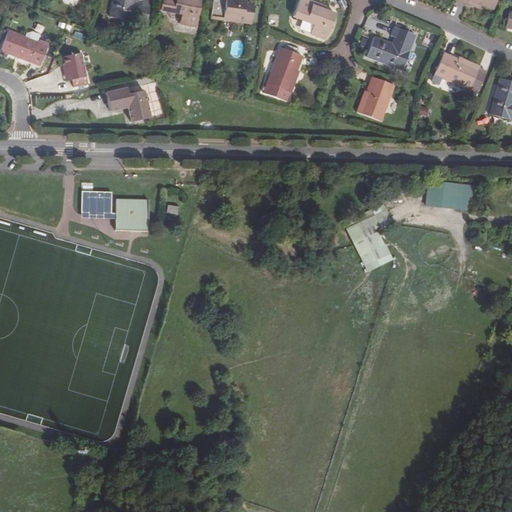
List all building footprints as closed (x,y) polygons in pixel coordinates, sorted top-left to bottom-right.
[(133,8),(134,5),(134,0),(113,0),(110,17),(131,22),(131,21),(146,24),(151,3),(142,2),(141,6),(141,9),(133,8)] [(162,0),(160,11),(182,15),(181,24),(196,27),(200,1),(195,0),(162,0)] [(242,0),(212,0),(210,19),(250,25),(254,5),(245,4),(245,0),(242,0)] [(300,0),(293,17),(314,26),(310,34),(326,40),(335,16),(321,10),(322,7),(304,0),(300,0)] [(455,0),(455,1),(476,8),(478,5),(493,11),(496,0),(455,0)] [(368,58),(402,71),(409,52),(415,36),(395,29),(392,36),(398,39),(395,47),(375,39),(368,58)] [(37,44),(25,39),(8,33),(0,54),(0,56),(7,59),(8,56),(39,67),(47,48),(37,44)] [(26,36),(25,39),(37,44),(39,37),(31,34),(26,36)] [(293,78),(301,58),(279,49),(265,85),(262,94),(286,104),(290,94),(296,79),(293,78)] [(66,67),(70,83),(72,82),(74,89),(88,86),(82,55),(64,59),(66,67)] [(443,57),(435,78),(471,92),(478,94),(486,73),(479,70),(480,69),(465,63),(464,65),(443,57)] [(434,86),(440,88),(441,87),(443,81),(435,78),(433,84),(434,86)] [(394,87),(372,79),(364,100),(362,99),(356,113),(380,123),(394,87)] [(510,120),(511,120),(511,82),(501,80),(491,116),(509,121),(510,120)] [(127,90),(106,95),(110,113),(128,109),(132,124),(150,120),(144,92),(128,96),(127,90)] [(471,183),(426,177),(422,206),(466,212),(471,183)] [(81,217),(111,218),(112,192),(81,191),(81,217)] [(120,196),(116,226),(148,232),(153,200),(120,196)] [(167,204),(166,213),(177,214),(178,206),(167,204)] [(388,217),(381,204),(341,222),(365,271),(395,258),(374,227),(388,217)]
